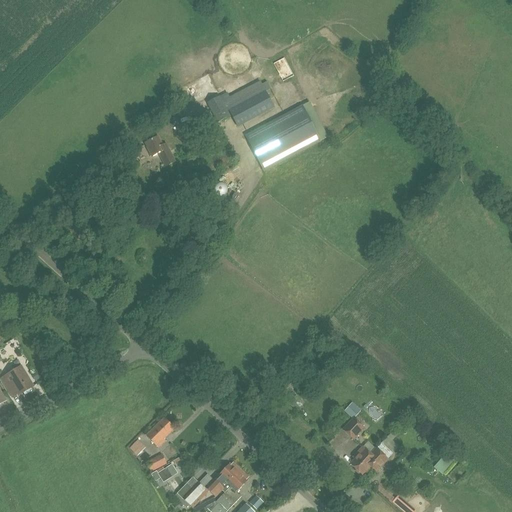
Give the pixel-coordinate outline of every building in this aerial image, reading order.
[(228,94),(222,97),(229,111),(265,92),(271,89),(267,82),(261,85),(259,81),(229,97),(228,94)] [(238,127),(274,108),(265,92),(229,111),(238,127)] [(218,123),(230,116),(220,97),(207,104),(218,123)] [(265,171),(320,142),(302,106),(246,135),(265,171)] [(166,143),(162,145),(158,136),(145,143),(152,156),(158,154),(165,167),(175,161),(166,143)] [(224,200),(224,189),(195,188),(194,200),(224,200)] [(33,386),(22,368),(22,367),(2,379),(11,394),(16,390),(19,395),(24,392),(26,394),(32,391),(30,388),(33,386)] [(36,373),(32,376),(35,382),(40,379),(36,373)] [(344,411),(352,418),(359,410),(352,403),(344,411)] [(163,418),(146,436),(156,446),(157,445),(159,447),(165,441),(163,439),(173,429),(163,418)] [(353,440),(364,428),(353,418),(342,430),(353,440)] [(135,454),(143,446),(138,440),(129,448),(135,454)] [(376,449),(368,442),(357,454),(359,456),(351,464),(355,468),(354,471),(358,474),(361,473),(362,475),(370,466),(376,472),(393,454),(381,444),(376,449)] [(140,465),(146,474),(166,464),(161,455),(145,463),(140,465)] [(439,457),(430,467),(437,473),(446,463),(439,457)] [(213,481),(206,488),(210,491),(212,494),(215,497),(222,490),(221,489),(227,483),(240,469),(236,465),(234,465),(233,467),(230,464),(213,481)] [(171,477),(166,469),(157,474),(163,483),(171,477)] [(213,498),(193,510),(193,511),(206,511),(209,511),(207,509),(218,504),(226,511),(227,511),(242,497),(237,493),(248,481),(247,480),(245,478),(246,477),(246,475),(240,469),(227,483),(221,489),(222,490),(225,493),(216,502),(216,503),(213,498)] [(208,493),(199,483),(183,499),(193,508),(208,493)] [(253,496),(246,503),(253,510),(260,503),(253,496)] [(411,511),(394,497),(390,502),(400,511),(411,511)]
